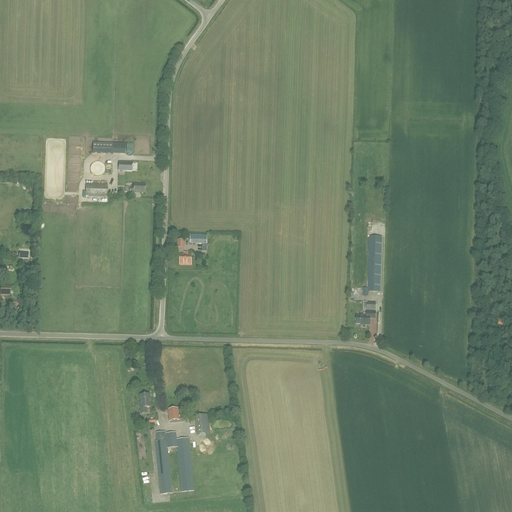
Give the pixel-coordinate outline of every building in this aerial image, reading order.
[(113,152),(113,143),(93,143),(93,152),(113,152)] [(132,163),(119,162),(119,170),(132,171),(132,163)] [(86,196),(107,197),(107,185),(86,184),(86,196)] [(133,188),(129,188),(129,187),(125,187),(125,192),(129,192),(129,193),(145,193),(145,187),(142,187),(142,185),(134,184),(133,188)] [(207,244),(207,236),(191,235),(190,244),(207,244)] [(354,236),(352,291),(363,292),(363,296),(369,296),(369,292),(380,292),(382,237),(370,237),(368,289),(364,289),(366,237),(354,236)] [(191,265),(191,255),(180,255),(180,265),(191,265)] [(375,312),(369,312),(366,312),(366,316),(356,316),(356,324),(361,324),(361,325),(370,325),(370,319),(375,319),(375,312)] [(141,396),(142,404),(140,405),(141,414),(147,413),(147,408),(151,407),(149,395),(141,396)] [(169,411),(170,422),(179,421),(178,410),(169,411)] [(208,415),(196,416),(197,435),(210,433),(208,415)] [(176,433),(166,434),(166,432),(157,433),(158,442),(156,442),(161,495),(172,494),(168,449),(177,448),(182,493),(194,492),(189,438),(177,439),(176,433)]
